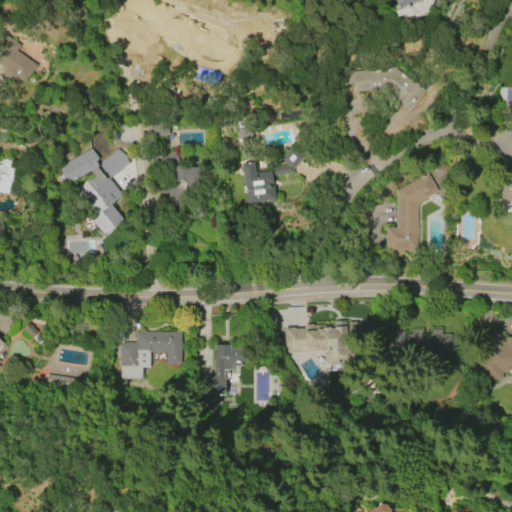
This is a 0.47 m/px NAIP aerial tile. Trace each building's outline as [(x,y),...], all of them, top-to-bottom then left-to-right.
[(421,0),(421,2),(399,10),(395,0),(421,0)] [(161,42),(167,12),(188,17),(190,11),(198,13),(197,20),(216,24),(212,40),(206,39),(204,46),(182,41),(181,47),(161,42)] [(0,43),(6,34),(20,44),(16,50),(36,63),(23,82),(15,76),(13,80),(1,72),(4,68),(0,65),(0,43)] [(384,90),(354,93),(352,71),(394,67),(411,81),(414,78),(425,88),(406,109),(384,90)] [(169,137),(168,121),(150,122),(151,138),(169,137)] [(246,204),(239,163),(251,161),(253,173),(269,170),(268,167),(285,165),(279,159),(291,144),(304,155),(292,169),(293,173),(271,176),(275,199),(246,204)] [(314,182),(315,170),(309,170),(310,150),(289,148),(289,154),(296,155),(295,174),(301,175),(300,181),(314,182)] [(104,235),(71,194),(92,175),(90,172),(68,183),(59,166),(91,149),(97,159),(95,160),(98,165),(117,149),(128,163),(108,180),(119,193),(111,201),(126,218),(104,235)] [(7,194),(0,192),(0,167),(2,160),(15,163),(13,174),(21,176),(19,187),(9,185),(7,194)] [(174,184),(174,167),(195,166),(196,204),(168,204),(168,184),(174,184)] [(502,168),(511,168),(511,208),(499,208),(502,168)] [(384,250),(384,228),(395,228),(395,191),(426,172),(438,191),(417,203),(417,250),(384,250)] [(285,347),(284,328),(295,327),(295,328),(304,328),(304,325),(334,324),(333,321),(346,321),(347,346),(340,346),(340,362),(325,363),(325,349),(289,351),(289,350),(287,350),(287,347),(285,347)] [(511,373),(501,373),(501,380),(478,380),(477,329),(478,329),(478,328),(494,327),(494,330),(498,330),(498,341),(504,341),(504,337),(511,337),(511,373)] [(422,334),(430,334),(429,329),(441,329),(441,333),(444,333),(444,328),(450,328),(450,338),(460,338),(460,354),(435,355),(436,359),(422,360),(422,355),(406,355),(405,334),(411,333),(411,329),(422,328),(422,334)] [(180,364),(181,332),(135,331),(134,343),(119,343),(119,379),(141,379),(141,368),(149,368),(149,352),(166,352),(166,363),(180,364)] [(213,377),(195,378),(195,404),(215,404),(215,394),(224,394),(224,369),(239,369),(239,362),(245,362),(245,348),(230,348),(230,345),(212,345),(213,377)] [(83,379),(46,375),(45,390),(75,393),(75,388),(82,389),(83,379)] [(366,511),(386,511),(380,503),(366,511)]
